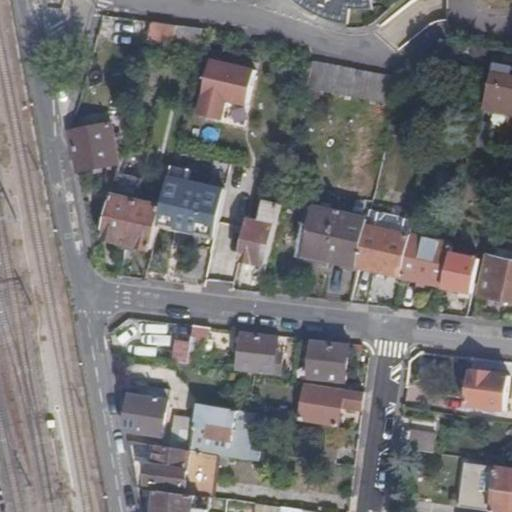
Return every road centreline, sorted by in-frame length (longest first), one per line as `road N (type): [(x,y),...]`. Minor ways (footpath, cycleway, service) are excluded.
road 1 (residential): [(146,0),(246,15),(410,59),(462,18)]
road 2 (residential): [(395,329),(82,294)]
road 3 (residential): [(82,294),(28,43)]
road 4 (residential): [(116,511),(82,294)]
road 5 (residential): [(395,329),(365,511)]
